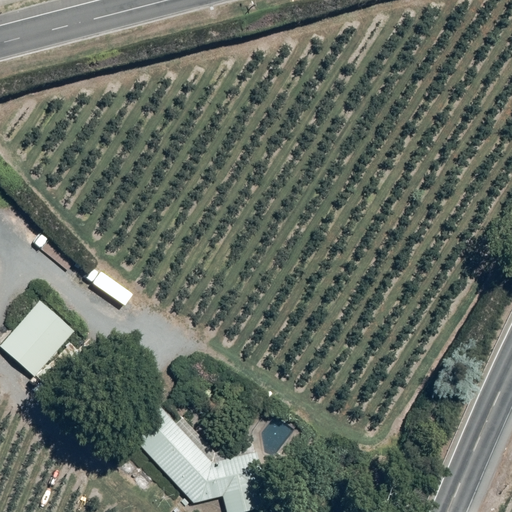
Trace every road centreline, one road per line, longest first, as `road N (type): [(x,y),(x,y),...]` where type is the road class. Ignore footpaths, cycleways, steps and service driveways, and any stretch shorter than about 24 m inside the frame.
road 1 (tertiary): [(169,0),(0,44)]
road 2 (primary): [(511,366),(447,511)]
